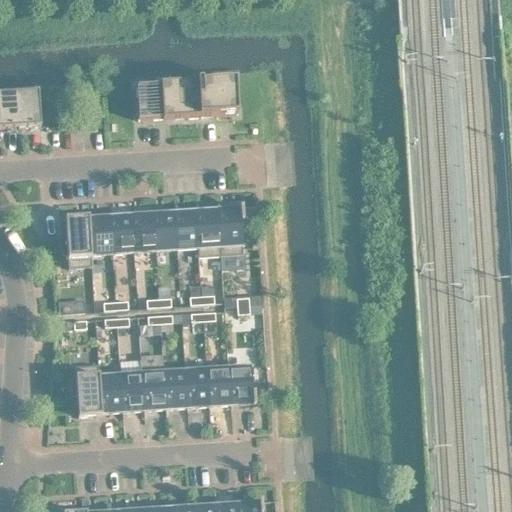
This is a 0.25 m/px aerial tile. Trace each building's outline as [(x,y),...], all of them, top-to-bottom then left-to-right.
[(239,79),(206,82),(206,80),(164,83),(164,84),(140,86),(142,120),(166,118),(166,119),(217,116),(217,115),(241,113),(239,79)] [(42,91),(20,93),(23,128),(44,126),(42,91)] [(20,93),(0,94),(2,129),(23,128),(20,93)] [(243,209),(221,210),(224,256),(247,255),(246,245),(248,245),(246,207),(243,207),(243,209)] [(221,210),(199,212),(202,248),(201,248),(202,258),(224,256),(221,210)] [(199,212),(178,213),(180,250),(201,248),(202,248),(199,212)] [(178,213),(156,215),(159,251),(180,250),(178,213)] [(156,215),(135,216),(137,253),(159,251),(156,215)] [(91,219),(92,219),(92,216),(69,218),(70,241),(66,241),(66,254),(71,254),(72,268),(95,267),(95,256),(94,256),(91,219)] [(135,216),(113,218),(116,254),(137,253),(135,216)] [(113,218),(92,219),(91,219),(94,256),(95,256),(116,254),(113,218)] [(217,286),(205,287),(205,297),(217,296),(217,286)] [(217,296),(205,297),(206,305),(218,304),(217,296)] [(206,305),(205,297),(193,297),(194,306),(206,305)] [(174,298),(162,299),(162,308),(175,307),(174,298)] [(240,299),(240,307),(253,306),(252,298),(240,299)] [(162,308),(162,299),(150,300),(150,308),(162,308)] [(240,299),(227,300),(228,308),(240,307),(240,299)] [(68,302),(69,314),(89,313),(88,301),(68,302)] [(131,301),(119,302),(119,310),(132,310),(131,301)] [(119,310),(119,302),(107,303),(107,311),(119,310)] [(253,306),(240,307),(241,315),(253,314),(253,306)] [(218,312),(206,313),(207,322),(219,321),(218,312)] [(207,322),(206,313),(194,314),(195,322),(207,322)] [(175,315),(163,316),(164,324),(176,323),(175,315)] [(164,324),(163,316),(151,317),(151,325),(164,324)] [(132,318),(120,319),(120,327),(133,326),(132,318)] [(120,327),(120,319),(108,319),(108,328),(120,327)] [(77,328),(77,330),(90,329),(89,321),(77,321),(77,328)] [(102,377),(102,365),(78,366),(79,381),(75,382),(76,394),(80,394),(82,417),(105,415),(105,413),(102,377)] [(256,367),(231,368),(234,405),(256,403),(256,406),(259,406),(256,367)] [(231,368),(210,370),(212,406),(234,405),(231,368)] [(210,370),(188,371),(191,408),(212,406),(210,370)] [(188,371),(167,373),(169,409),(191,408),(188,371)] [(167,373),(145,374),(148,410),(169,409),(167,373)] [(145,374),(124,376),(126,412),(148,410),(145,374)] [(124,376),(102,377),(105,413),(126,412),(124,376)] [(262,503),(240,504),(240,511),(265,511),(265,501),(262,501),(262,503)]
